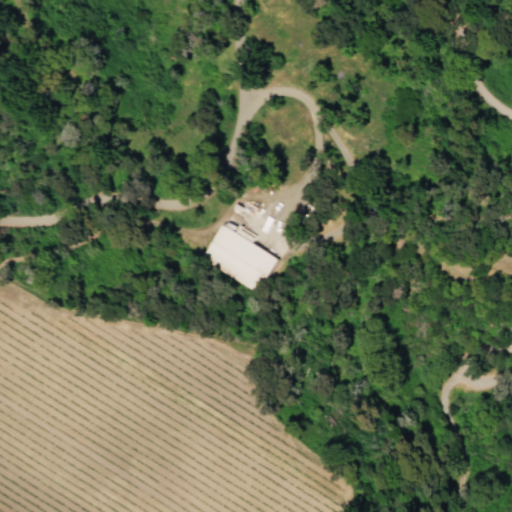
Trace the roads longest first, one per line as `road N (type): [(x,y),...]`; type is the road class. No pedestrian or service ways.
road 1 (residential): [(0,220),(54,213),(114,192),(166,204),(200,189),(237,123),(243,95),(239,0)]
road 2 (track): [(243,95),(282,88),(309,103),(311,169),(274,214)]
road 3 (residential): [(378,0),(511,116)]
